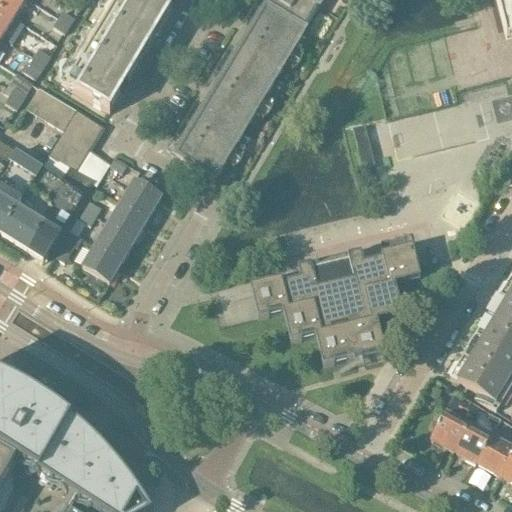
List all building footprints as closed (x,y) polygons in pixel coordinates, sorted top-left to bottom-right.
[(20,0),(0,0),(0,13),(14,23),(26,4),(20,0)] [(112,0),(60,88),(108,117),(178,0),(112,0)] [(317,11),(323,0),(272,0),(266,10),(265,9),(175,159),(213,182),(304,33),(303,32),(317,10),(317,11)] [(511,0),(494,0),(506,42),(511,40),(511,0)] [(0,13),(0,40),(2,42),(14,23),(0,13)] [(62,15),(56,25),(67,33),(74,23),(62,15)] [(52,31),(64,39),(67,33),(56,25),(52,31)] [(34,60),(45,67),(49,61),(38,54),(34,60)] [(20,75),(35,84),(45,67),(34,60),(28,69),(24,68),(20,75)] [(9,100),(9,101),(20,108),(33,88),(15,77),(3,97),(9,100)] [(26,113),(27,114),(35,119),(48,99),(38,93),(26,112),(26,113)] [(48,99),(35,119),(44,125),(57,104),(48,99)] [(16,115),(20,108),(9,101),(4,108),(15,114),(16,115)] [(57,104),(44,125),(54,131),(66,110),(57,104)] [(66,110),(54,131),(63,137),(69,128),(76,116),(66,110)] [(76,116),(69,128),(96,145),(103,133),(99,131),(76,116)] [(63,137),(62,138),(89,155),(96,145),(69,128),(63,137)] [(361,172),(374,169),(364,129),(352,132),(361,172)] [(62,138),(55,149),(83,166),(89,155),(62,138)] [(0,147),(0,168),(6,172),(15,157),(0,147)] [(55,149),(48,161),(50,162),(68,173),(75,177),(83,166),(55,149)] [(83,166),(75,177),(92,188),(96,191),(103,178),(110,168),(101,163),(89,155),(83,166)] [(6,172),(0,181),(0,193),(21,207),(42,173),(15,157),(6,172)] [(115,161),(109,171),(121,178),(127,169),(115,161)] [(49,163),(42,174),(61,185),(68,173),(50,162),(49,163)] [(21,207),(16,214),(60,241),(84,200),(61,185),(42,174),(42,173),(21,207)] [(68,173),(61,185),(84,200),(92,188),(75,177),(68,173)] [(133,186),(120,207),(148,223),(160,202),(133,186)] [(0,239),(16,214),(21,207),(0,193),(0,239)] [(88,205),(83,214),(95,221),(100,213),(88,205)] [(120,207),(107,228),(135,245),(148,223),(120,207)] [(16,214),(0,239),(0,241),(27,258),(43,268),(47,261),(56,245),(57,246),(60,241),(16,214)] [(83,214),(70,236),(76,240),(84,227),(90,230),(95,221),(83,214)] [(107,228),(94,250),(122,267),(135,245),(107,228)] [(70,236),(55,262),(64,267),(73,251),(77,253),(82,243),(76,240),(70,236)] [(80,272),(108,289),(122,267),(94,250),(80,272)] [(249,292),(257,323),(282,317),(290,347),(315,341),(322,371),(384,356),(376,326),(402,319),(394,289),(420,283),(412,251),(380,259),(381,263),(363,267),(360,256),(296,271),(299,283),(281,287),(280,284),(249,292)] [(498,298),(511,306),(511,280),(510,279),(498,298)] [(485,320),(511,336),(511,306),(498,298),(485,320)] [(473,340),(511,364),(511,336),(485,320),(473,340)] [(460,361),(510,390),(511,387),(511,364),(473,340),(460,361)] [(473,402),(495,415),(510,390),(460,361),(449,380),(476,397),(473,402)] [(0,434),(1,436),(4,431),(15,437),(20,440),(17,445),(19,453),(37,462),(36,463),(26,479),(26,478),(6,511),(145,511),(144,510),(142,507),(139,503),(136,498),(130,490),(124,483),(118,476),(114,472),(108,465),(102,459),(96,453),(91,449),(85,444),(78,438),(72,433),(66,429),(59,425),(52,420),(45,416),(40,412),(32,408),(25,405),(18,401),(12,398),(4,395),(0,393),(0,434)] [(444,419),(430,445),(454,458),(468,431),(452,423),(455,416),(461,405),(448,398),(438,416),(444,419)] [(461,405),(455,416),(463,420),(469,409),(461,405)] [(469,409),(463,420),(471,424),(471,423),(477,413),(469,409)] [(500,426),(496,432),(506,437),(509,431),(500,426)] [(0,511),(6,511),(26,478),(26,479),(36,463),(37,462),(19,453),(17,445),(20,440),(15,437),(4,431),(1,436),(0,434),(0,511)] [(468,431),(454,458),(476,470),(490,443),(468,431)] [(490,443),(476,470),(499,482),(511,457),(511,454),(508,453),(511,445),(511,440),(506,437),(496,432),(490,443)] [(511,457),(499,482),(511,488),(511,457)]
